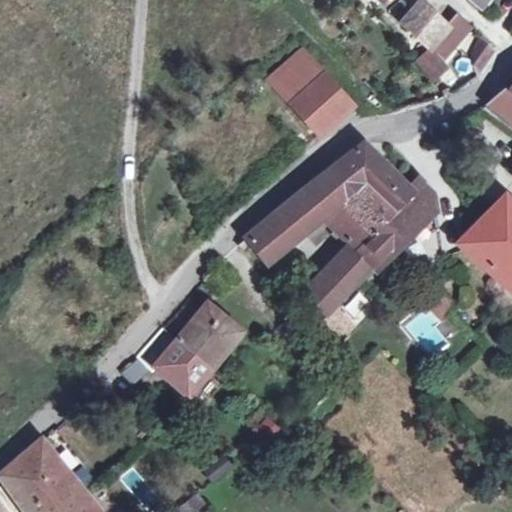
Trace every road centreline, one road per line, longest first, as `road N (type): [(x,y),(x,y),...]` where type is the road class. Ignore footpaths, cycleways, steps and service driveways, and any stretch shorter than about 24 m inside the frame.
road 1 (residential): [(0,457),(210,253),(351,134),(416,129),(481,90),(511,59)]
road 2 (track): [(160,304),(125,208),(138,0)]
